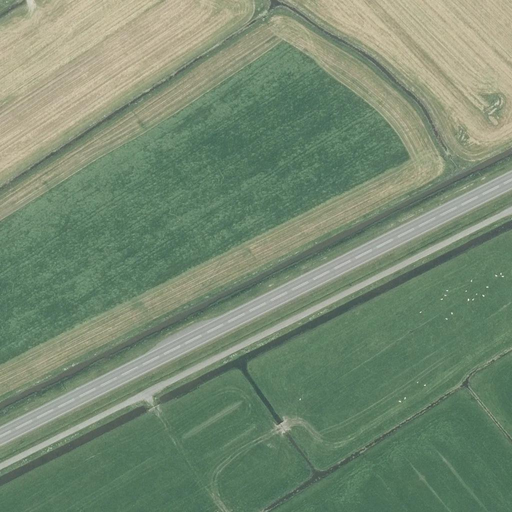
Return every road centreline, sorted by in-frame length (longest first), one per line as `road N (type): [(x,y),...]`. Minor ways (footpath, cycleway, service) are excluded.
road 1 (trunk): [(0,436),(511,179)]
road 2 (unclassified): [(0,466),(511,209)]
